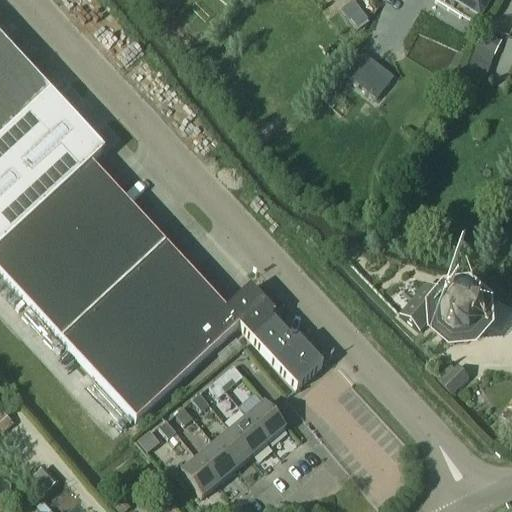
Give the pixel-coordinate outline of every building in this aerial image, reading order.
[(437,0),(434,5),(461,21),(467,12),(477,18),(488,0),(437,0)] [(355,4),(343,12),(357,31),(369,22),(355,4)] [(483,33),(474,50),(494,60),(502,42),(483,33)] [(0,143),(49,99),(0,45),(0,143)] [(362,57),(345,78),(377,104),(394,83),(362,57)] [(49,99),(0,143),(0,280),(60,346),(134,427),(238,332),(251,346),(292,389),(296,393),(321,370),(317,366),(297,344),(289,344),(273,326),(273,318),(249,292),(224,315),(164,250),(89,169),(102,157),(53,104),(49,99)] [(419,293),(398,318),(420,336),(424,331),(433,321),(433,317),(439,310),(444,304),(425,287),(419,293)] [(433,321),(434,322),(435,335),(449,348),(467,346),(479,332),(478,313),(463,301),(445,303),(444,304),(439,310),(433,317),(433,321)] [(445,368),(432,380),(451,399),(469,382),(456,369),(452,373),(446,367),(445,368)] [(233,371),(224,378),(234,389),(242,382),(233,371)] [(234,389),(224,378),(215,385),(225,396),(234,389)] [(215,385),(207,392),(217,403),(225,396),(215,385)] [(199,399),(190,406),(200,417),(208,410),(199,399)] [(511,407),(501,422),(511,430),(511,407)] [(246,422),(267,447),(284,433),(263,408),(246,422)] [(0,439),(13,429),(0,414),(0,413),(0,439)] [(182,413),(174,420),(184,431),(192,424),(182,413)] [(230,436),(251,461),(267,447),(246,422),(230,436)] [(166,426),(158,433),(167,445),(175,438),(166,426)] [(234,475),(251,461),(230,436),(213,450),(234,475)] [(217,489),(234,475),(213,450),(196,464),(217,489)] [(217,489),(196,464),(179,478),(200,503),(217,489)] [(31,483),(45,498),(58,486),(44,471),(31,483)]
